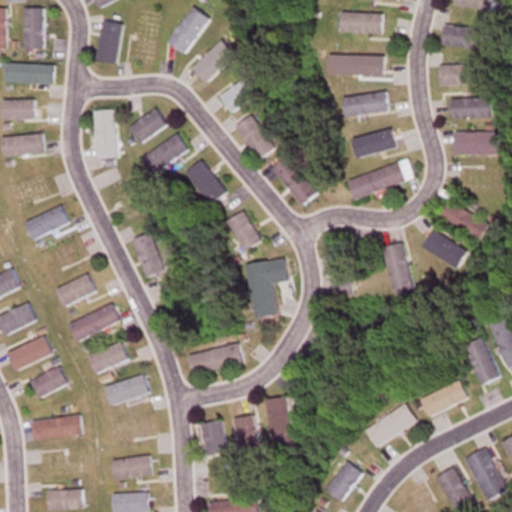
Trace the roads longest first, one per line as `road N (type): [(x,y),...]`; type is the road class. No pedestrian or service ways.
road 1 (residential): [(12,511),(0,403),(69,2),(75,27),(66,150),(158,346),(178,416),(181,511)]
road 2 (residential): [(72,86),(142,82),(178,92),(296,231),(307,275),(304,313),(278,355),(250,381),(175,401)]
road 3 (residential): [(296,231),(330,215),(394,220),(427,189),(432,175),(414,72),(422,0)]
road 4 (residential): [(362,511),(387,475),(511,402)]
